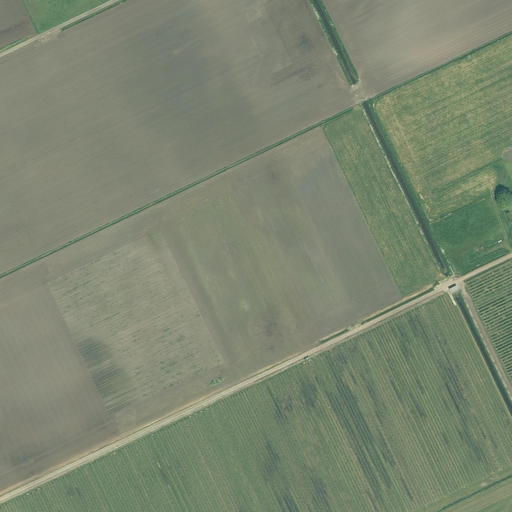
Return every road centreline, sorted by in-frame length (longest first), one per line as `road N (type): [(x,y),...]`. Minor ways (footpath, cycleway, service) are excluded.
road 1 (track): [(0,498),(511,255)]
road 2 (track): [(118,0),(0,58)]
